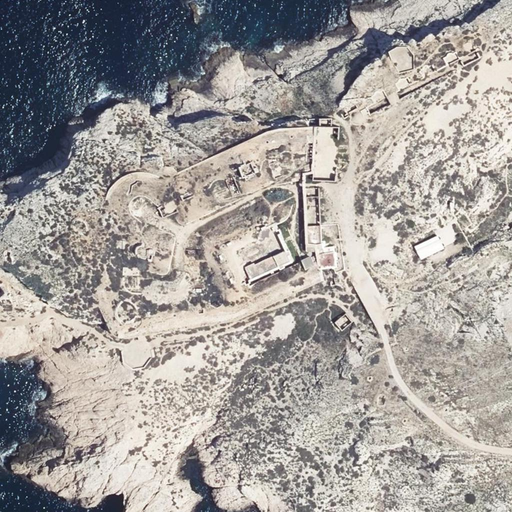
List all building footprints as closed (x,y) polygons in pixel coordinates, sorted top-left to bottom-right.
[(388,97),(391,104),(400,100),(396,92),(388,97)] [(314,151),(314,142),(306,142),(307,151),(314,151)] [(245,162),(239,165),(240,167),(242,175),(259,170),(256,165),(254,166),(251,159),(245,162)] [(174,200),(158,206),(163,218),(175,213),(179,212),(174,200)] [(278,222),(282,220),(280,216),(271,220),(220,244),(240,289),(250,286),(249,282),(246,283),(244,280),(242,282),(226,246),(260,230),(270,225),(274,223),(278,222)] [(286,249),(285,247),(283,243),(278,232),(280,232),(278,227),(276,228),(274,223),(270,225),(260,230),(226,246),(242,282),(244,280),(246,283),(249,282),(248,279),(250,278),(279,266),(280,267),(284,265),(283,264),(292,261),(288,254),(291,253),(287,248),(286,249)] [(320,224),(306,225),(307,229),(307,241),(316,242),(317,247),(324,247),(323,241),(322,242),(320,224)] [(438,237),(416,248),(423,262),(445,250),(438,237)] [(127,250),(129,242),(124,241),(118,240),(116,248),(122,249),(127,250)] [(316,242),(307,241),(308,250),(317,249),(317,247),(316,242)] [(155,254),(155,249),(149,249),(145,248),(143,243),(141,244),(139,245),(136,246),(136,248),(136,252),(137,255),(139,257),(140,256),(143,257),(148,258),(148,260),(152,260),(153,254),(155,254)] [(334,249),(318,252),(321,267),(332,265),(337,265),(334,249)] [(305,256),(301,258),(306,268),(314,264),(310,254),(305,256)] [(140,268),(123,266),(122,275),(139,275),(139,271),(140,268)] [(390,306),(390,310),(392,315),(395,317),(398,316),(400,314),(400,311),(398,308),(395,306),(390,306)] [(346,314),(335,322),(342,330),(352,323),(346,314)]
